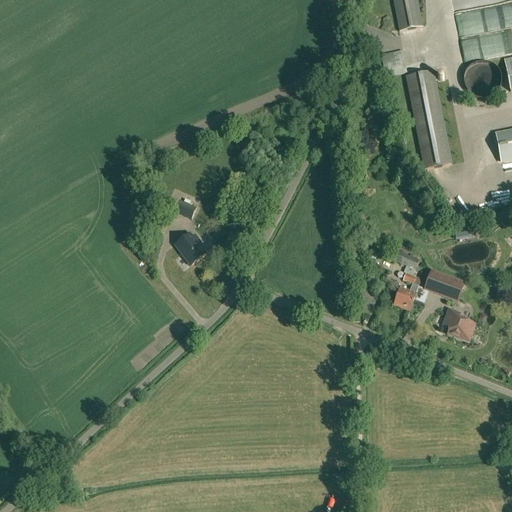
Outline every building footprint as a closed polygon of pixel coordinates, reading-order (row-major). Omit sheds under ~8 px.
[(393,0),(400,32),(422,28),(416,0),(393,0)] [(464,77),(464,79),(464,82),(464,85),(465,87),(466,90),(467,92),(469,94),(470,95),(472,96),(476,98),(478,99),(480,100),(483,100),(485,100),(488,99),(490,98),(492,97),(495,95),(497,94),(498,92),(499,89),(500,87),(501,85),(502,81),(501,78),(500,74),(498,70),(496,68),(493,65),(491,64),(487,63),(485,62),(483,62),(481,62),(479,63),(477,63),(475,64),(471,66),(468,69),(467,71),(465,75),(464,77)] [(407,78),(425,171),(452,166),(433,73),(407,78)] [(511,131),(496,135),(501,163),(511,160),(511,131)] [(173,213),(192,221),(196,210),(178,202),(173,213)] [(472,225),(453,230),(456,240),(475,235),(472,225)] [(190,235),(175,246),(190,267),(206,256),(204,252),(206,250),(200,243),(198,244),(190,235)] [(394,262),(416,271),(419,262),(397,253),(394,262)] [(432,273),(425,290),(458,303),(464,286),(432,273)] [(413,285),(414,285),(417,279),(406,274),(403,281),(413,285)] [(413,285),(410,292),(400,288),(393,306),(409,312),(419,287),(414,285),(413,285)] [(449,311),(443,327),(449,330),(447,336),(469,345),(476,327),(458,320),(460,315),(449,311)]
